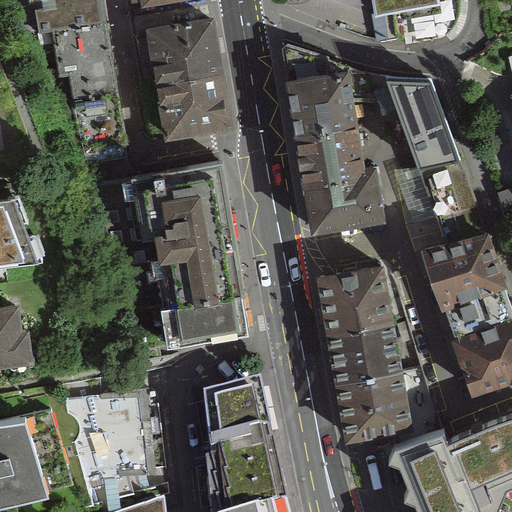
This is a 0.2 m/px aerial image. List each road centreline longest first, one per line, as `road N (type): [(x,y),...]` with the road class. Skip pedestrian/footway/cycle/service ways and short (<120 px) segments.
road 1 (residential): [(240,19),(280,17),(359,48),(440,57),(511,242)]
road 2 (residential): [(185,511),(171,381),(179,367),(297,332)]
road 3 (residential): [(120,0),(144,138),(162,148),(262,133)]
road 4 (primary): [(297,332),(262,133)]
road 5 (primary): [(335,511),(297,332)]
